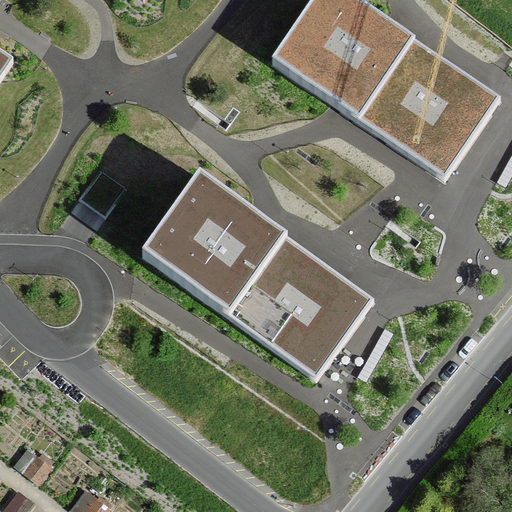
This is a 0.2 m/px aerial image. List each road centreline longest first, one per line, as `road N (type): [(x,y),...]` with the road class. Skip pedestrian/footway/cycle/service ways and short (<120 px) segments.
road 1 (residential): [(0,299),(20,323),(59,344),(80,337),(99,297),(85,269),(63,260),(0,260)]
road 2 (tertiary): [(366,511),(511,334)]
road 3 (unknown): [(85,269),(50,240),(171,105)]
